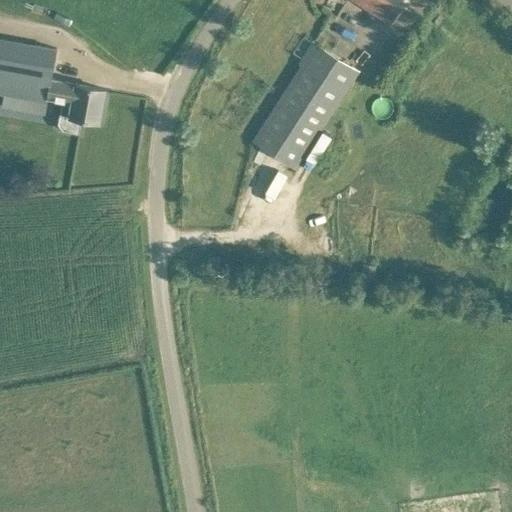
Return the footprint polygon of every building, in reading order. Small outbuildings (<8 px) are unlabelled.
[(354,0),(391,24),(406,0),(354,0)] [(0,37),(0,93),(47,101),(48,96),(62,99),(58,123),(63,131),(79,133),(82,118),(100,121),(106,88),(55,79),(61,48),(0,37)] [(299,63),(301,64),(254,139),(297,166),(360,67),(315,38),(299,63)] [(219,256),(208,257),(209,269),(220,268),(219,256)] [(362,263),(361,274),(372,276),(373,264),(362,263)]
